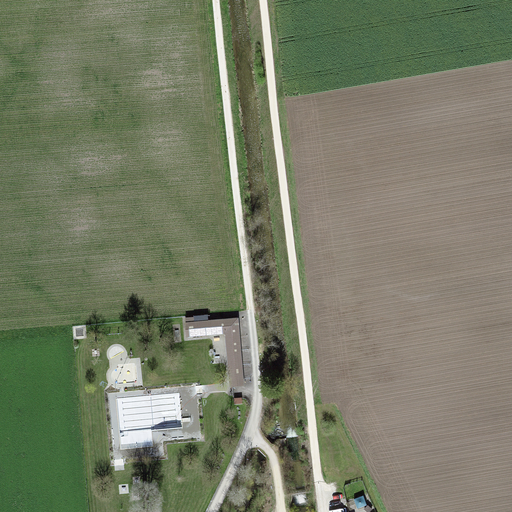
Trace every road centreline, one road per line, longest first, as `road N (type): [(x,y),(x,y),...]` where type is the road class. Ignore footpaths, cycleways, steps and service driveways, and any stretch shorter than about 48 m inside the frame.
road 1 (track): [(310,405),(264,0)]
road 2 (track): [(252,314),(215,0)]
road 3 (residential): [(249,434),(258,394),(252,314)]
